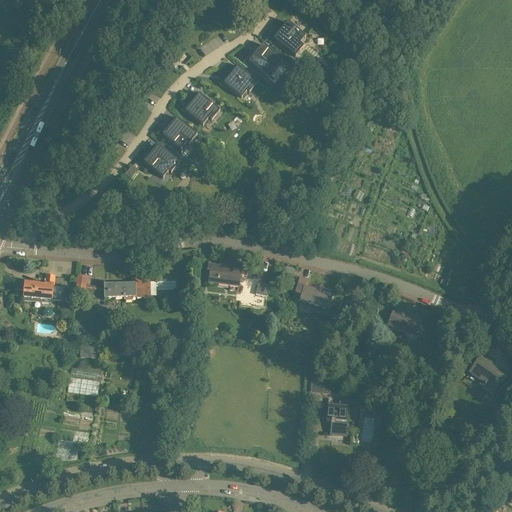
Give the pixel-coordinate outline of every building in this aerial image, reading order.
[(287,24),(273,41),(295,58),(303,48),(300,45),(305,38),(287,24)] [(262,46),(248,63),(266,77),(272,71),(274,72),(282,62),(262,46)] [(229,77),(223,85),(241,99),(247,93),(249,95),(257,84),(235,66),(226,77),(226,78),(228,76),(229,77)] [(190,105),(185,112),(203,127),(208,120),(211,123),(220,112),(196,93),(187,105),(188,105),(189,104),(190,105)] [(168,129),(162,136),(181,151),(186,145),(189,147),(197,136),(174,117),(164,129),(165,129),(166,128),(168,129)] [(149,157),(144,164),(163,180),(168,173),(171,175),(179,164),(155,145),(146,156),(146,157),(148,155),(149,157)] [(137,171),(132,167),(125,176),(130,180),(137,171)] [(208,284),(210,285),(210,287),(229,290),(229,292),(237,293),(239,288),(240,276),(247,277),(247,272),(230,269),(231,267),(220,265),(220,268),(208,266),(206,279),(209,280),(208,284)] [(284,274),(293,276),(295,270),(286,267),(284,274)] [(14,281),(14,291),(24,291),(24,292),(23,302),(47,304),(51,305),(51,301),(52,288),(54,288),(54,285),(54,278),(45,277),(45,286),(25,284),(25,281),(17,280),(17,281),(14,281)] [(132,286),(105,286),(105,290),(85,287),(86,280),(78,278),(76,291),(79,291),(78,301),(88,303),(89,291),(105,293),(105,300),(123,299),(124,303),(132,303),(134,299),(135,299),(135,286),(132,286)] [(135,286),(135,299),(150,299),(149,280),(132,280),(132,286),(135,286)] [(304,288),(306,283),(299,281),(295,293),(302,295),(299,303),(328,311),(333,296),(304,288)] [(266,298),(269,286),(258,284),(255,296),(266,298)] [(403,312),(396,309),(388,306),(377,302),(378,303),(377,304),(377,305),(377,306),(377,307),(377,308),(377,309),(377,310),(377,312),(377,313),(374,315),(374,316),(375,317),(375,318),(376,319),(377,320),(378,321),(379,322),(380,323),(381,323),(382,324),(388,326),(387,327),(404,334),(409,338),(410,339),(412,340),(415,340),(418,338),(419,336),(420,333),(417,332),(417,331),(421,333),(423,326),(420,325),(421,321),(403,314),(403,312)] [(71,335),(76,344),(87,337),(82,329),(71,335)] [(265,332),(257,331),(255,342),(264,343),(265,332)] [(208,358),(209,346),(200,345),(199,358),(208,358)] [(80,357),(96,357),(96,347),(80,347),(80,357)] [(489,364),(480,357),(469,374),(484,385),(482,389),(491,395),(504,376),(502,378),(487,367),(489,364)] [(100,382),(102,372),(72,367),(70,377),(100,382)] [(97,399),(100,383),(70,378),(67,394),(97,399)] [(312,379),(311,394),(330,396),(331,381),(312,379)] [(331,423),(330,436),(347,438),(348,425),(345,425),(347,408),(327,406),(326,423),(331,423)]
